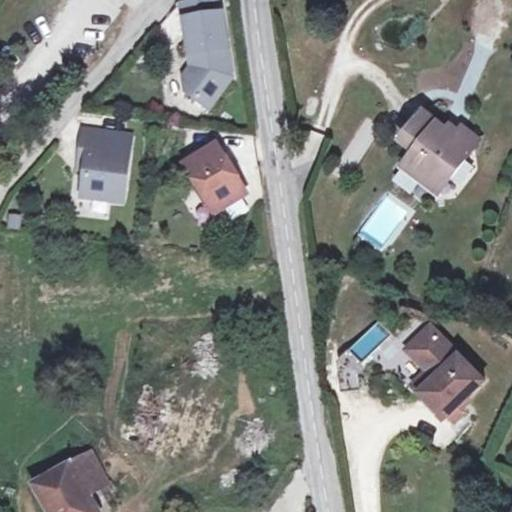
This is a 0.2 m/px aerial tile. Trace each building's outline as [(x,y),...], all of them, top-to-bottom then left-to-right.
[(228,75),(220,11),(182,15),(188,63),(181,74),(181,87),(204,104),(228,75)] [(438,155),(452,167),(479,135),(460,121),(450,131),(421,107),(408,122),(418,132),(406,147),(425,162),(431,155),(438,155)] [(93,175),(90,203),(127,208),(137,146),(92,138),(89,156),(96,157),(93,175)] [(223,155),(191,174),(220,224),(252,205),(223,155)] [(444,177),(452,167),(438,155),(431,155),(425,162),(444,177)] [(96,157),(89,156),(86,174),(93,175),(96,157)] [(436,379),(422,395),(449,420),(486,378),(430,327),(405,351),(426,370),(436,379)] [(412,385),(422,395),(436,379),(426,370),(412,385)] [(187,382),(180,403),(224,418),(231,397),(187,382)] [(131,448),(162,459),(180,403),(147,392),(131,448)] [(180,403),(162,459),(207,475),(224,418),(180,403)] [(98,455),(36,497),(46,511),(102,511),(92,491),(113,477),(98,455)]
